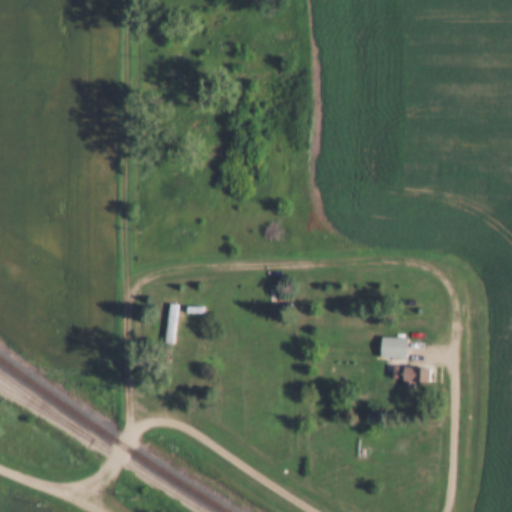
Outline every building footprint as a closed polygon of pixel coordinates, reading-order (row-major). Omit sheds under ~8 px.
[(162,291),(172,292),(167,329),(157,328),(162,291)] [(179,293),(196,294),(196,301),(179,300),(179,293)] [(373,343),(399,345),(400,326),(374,324),(373,343)] [(410,337),(381,337),(381,357),(410,357),(410,337)] [(406,366),(405,376),(396,375),(397,365),(386,365),(387,353),(422,355),(421,367),(406,366)] [(413,380),(431,380),(431,366),(398,367),(398,379),(404,379),(404,388),(413,388),(413,380)]
